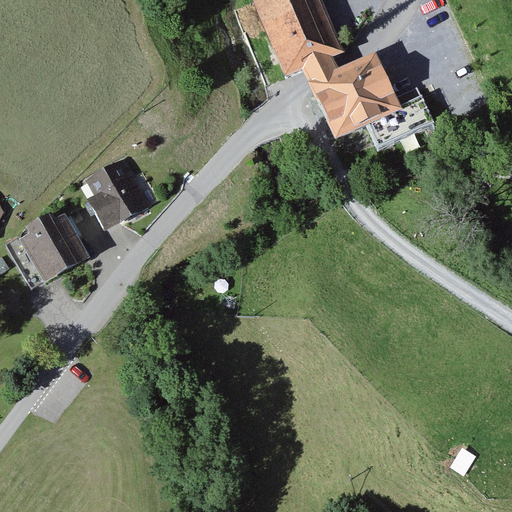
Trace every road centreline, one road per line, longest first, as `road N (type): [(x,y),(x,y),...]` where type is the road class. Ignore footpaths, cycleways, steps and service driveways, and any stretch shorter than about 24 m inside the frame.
road 1 (unclassified): [(291,96),(194,194),(0,439)]
road 2 (unclassified): [(291,96),(382,232),(511,323)]
road 3 (unclassified): [(403,0),(381,35),(291,96)]
